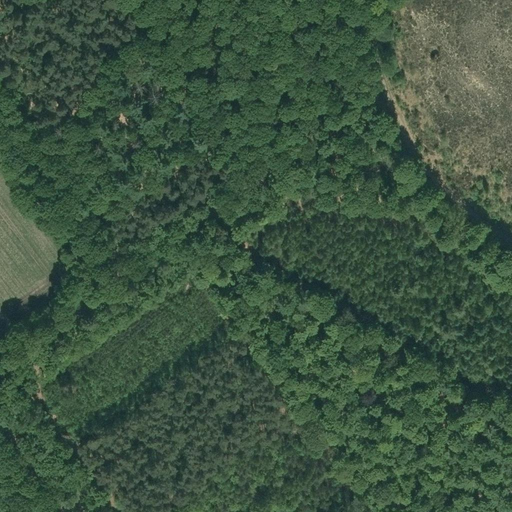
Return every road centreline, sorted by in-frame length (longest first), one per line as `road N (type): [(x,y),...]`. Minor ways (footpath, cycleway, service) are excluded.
road 1 (track): [(384,87),(123,274)]
road 2 (track): [(123,274),(0,107)]
road 3 (track): [(511,242),(424,169),(384,87)]
road 4 (track): [(0,372),(123,274)]
